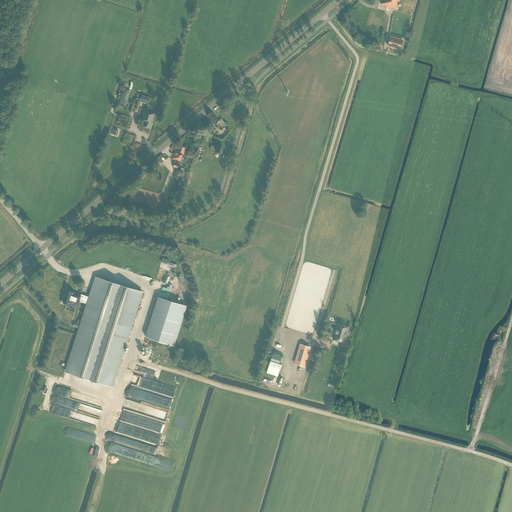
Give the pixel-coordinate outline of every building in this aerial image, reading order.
[(381,0),(380,3),(385,5),(393,8),(392,9),(393,9),(394,8),(397,9),(399,0),(381,0)] [(390,36),(387,46),(400,49),(403,40),(390,36)] [(126,106),(130,94),(129,94),(123,92),(119,103),(126,106)] [(148,103),(150,97),(141,94),(139,101),(148,103)] [(151,126),(155,113),(144,109),(141,119),(144,120),(143,126),(150,128),(151,126)] [(219,121),(214,116),(211,112),(207,115),(214,124),(216,123),(219,127),(224,123),(221,119),(219,121)] [(201,139),(207,141),(210,131),(204,129),(201,139)] [(185,151),(186,148),(180,146),(179,151),(175,149),(172,159),(175,160),(174,163),(173,167),(178,168),(179,164),(183,154),(184,155),(185,151),(185,152),(185,151)] [(179,183),(183,172),(176,170),(173,178),(174,179),(175,178),(177,179),(176,182),(179,183)] [(66,304),(66,303),(71,305),(71,304),(78,306),(79,301),(87,304),(65,372),(112,386),(142,292),(96,277),(89,297),(81,294),(80,295),(77,294),(77,295),(74,294),(74,293),(66,290),(64,299),(63,299),(61,303),(66,304)] [(158,297),(145,337),(174,346),(186,306),(158,297)] [(350,326),(337,322),(335,330),(336,330),(335,333),(334,333),(332,340),(345,344),(347,337),(346,337),(347,333),(348,333),(350,326)] [(311,347),(299,344),(294,364),(305,367),(311,347)] [(269,365),(281,369),(282,364),(280,363),(281,357),(273,354),(269,365)] [(118,424),(117,429),(125,434),(133,436),(140,440),(139,443),(138,446),(140,447),(145,449),(154,451),(155,450),(154,449),(157,450),(160,430),(157,437),(157,435),(151,431),(151,432),(143,427),(142,427),(138,424),(124,421),(120,420),(118,424)]
